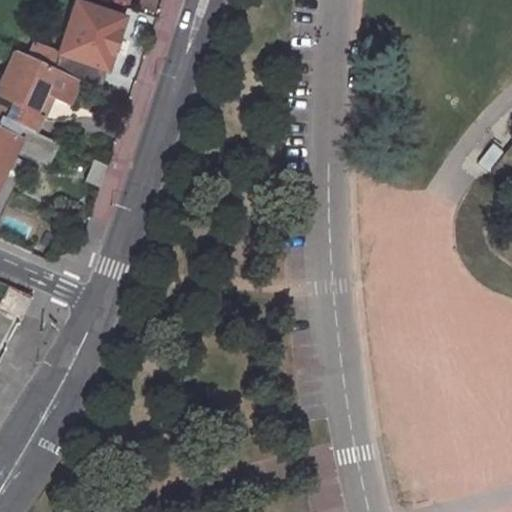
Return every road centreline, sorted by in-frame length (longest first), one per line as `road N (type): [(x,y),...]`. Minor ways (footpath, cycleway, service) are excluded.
road 1 (tertiary): [(203,0),(98,305)]
road 2 (tertiary): [(7,511),(33,469),(51,396)]
